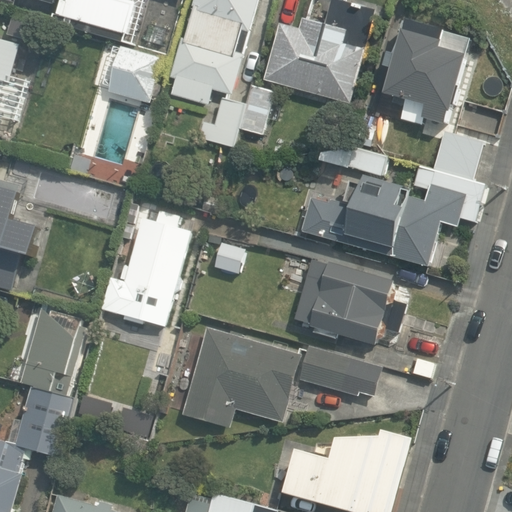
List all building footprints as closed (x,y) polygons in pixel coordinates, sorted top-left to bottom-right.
[(53,25),(124,45),(127,34),(133,36),(141,5),(122,0),(34,0),(56,6),(57,0),(58,0),(66,2),(62,16),(56,15),(53,25)] [(172,92),(210,102),(214,87),(234,92),(245,53),(237,50),(243,27),(250,29),(258,0),(194,0),(194,3),(196,4),(187,36),(182,35),(172,74),(177,75),(172,92)] [(267,79),(353,102),(378,9),(346,0),(333,0),(328,23),(305,17),(302,27),(283,22),(267,79)] [(456,115),(471,58),(442,51),(447,33),(410,23),(408,32),(404,31),(398,56),(392,54),(388,71),(393,72),(387,96),(409,102),(404,121),(425,127),(427,120),(449,125),(452,114),(456,115)] [(108,108),(148,119),(153,100),(154,101),(166,58),(125,46),(108,108)] [(203,138),(239,148),(244,129),(266,135),(278,93),(256,87),(250,106),(226,99),(219,126),(207,123),(203,138)] [(173,149),(178,134),(163,130),(159,145),(173,149)] [(307,232),(434,267),(446,224),(462,228),(465,218),(480,221),(490,185),(476,181),(487,143),(447,132),(436,171),(422,167),(418,181),(434,186),(430,202),(414,198),(416,189),(367,176),(365,185),(356,182),(349,207),(346,207),(347,204),(334,200),(333,203),(316,198),(307,232)] [(0,254),(6,231),(0,229),(0,197),(14,202),(26,158),(0,150),(0,254)] [(350,168),(386,178),(391,159),(355,150),(350,168)] [(117,183),(134,188),(138,175),(121,170),(117,183)] [(179,230),(182,217),(164,212),(160,223),(146,219),(128,283),(114,279),(105,311),(169,328),(178,296),(182,294),(185,281),(183,277),(195,234),(179,230)] [(221,239),(214,265),(242,273),(249,246),(221,239)] [(397,282),(314,260),(297,328),(310,332),(311,327),(318,329),(317,333),(340,339),(341,336),(377,345),(386,338),(388,331),(403,335),(410,305),(399,302),(395,290),(397,282)] [(0,511),(16,511),(27,474),(23,473),(29,449),(63,458),(79,398),(70,396),(92,322),(55,311),(54,316),(46,309),(24,382),(35,386),(25,424),(16,422),(11,441),(0,438),(0,511)] [(210,327),(185,415),(234,429),(240,409),(286,422),(305,355),(210,327)] [(305,380),(359,395),(368,362),(314,347),(305,380)] [(286,490),(363,511),(393,511),(415,437),(381,427),(380,432),(339,436),(332,458),(298,448),(286,490)] [(280,511),(281,510),(218,494),(216,500),(192,494),(187,511),(280,511)] [(123,511),(114,509),(115,503),(104,500),(103,506),(61,495),(56,511),(123,511)]
